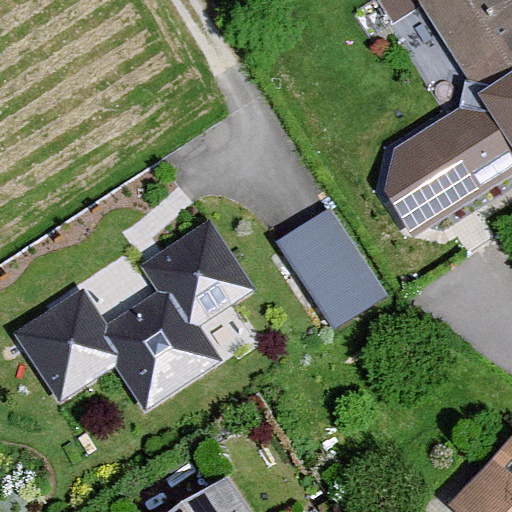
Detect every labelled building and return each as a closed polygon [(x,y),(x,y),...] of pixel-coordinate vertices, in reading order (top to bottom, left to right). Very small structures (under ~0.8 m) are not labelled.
[(511,0),(413,0),(475,86),(461,113),(396,152),(383,204),(411,245),(511,176),(511,0)] [(386,295),(328,207),(275,242),(333,330),(386,295)] [(253,288),(208,219),(137,266),(154,291),(103,324),(79,288),(11,333),(56,402),(112,365),(142,410),(219,359),(197,325),(253,288)] [(511,511),(511,434),(444,503),(453,511),(511,511)] [(247,511),(224,476),(169,511),(247,511)]
